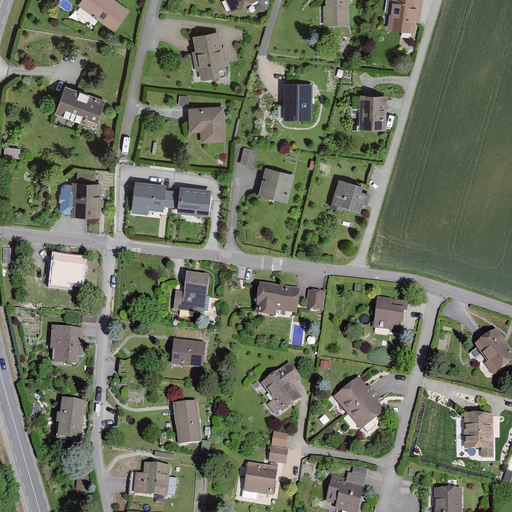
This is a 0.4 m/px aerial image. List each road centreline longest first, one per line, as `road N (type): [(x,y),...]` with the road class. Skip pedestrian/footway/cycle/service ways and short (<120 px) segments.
road 1 (residential): [(356,272),(437,0)]
road 2 (residential): [(110,242),(97,426),(109,511)]
road 3 (residential): [(110,242),(356,272)]
road 4 (residential): [(382,511),(436,287)]
road 5 (residential): [(156,0),(124,154)]
road 6 (secondary): [(0,367),(41,511)]
